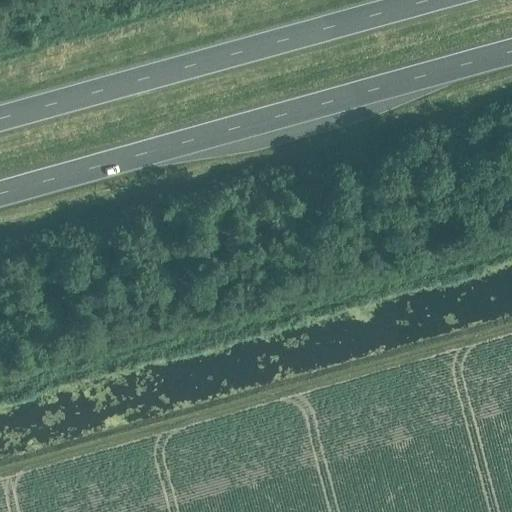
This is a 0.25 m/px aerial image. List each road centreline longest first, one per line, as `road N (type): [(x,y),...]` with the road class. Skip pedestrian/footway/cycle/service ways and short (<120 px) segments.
road 1 (trunk): [(0,197),(511,57)]
road 2 (trunk): [(447,0),(0,124)]
